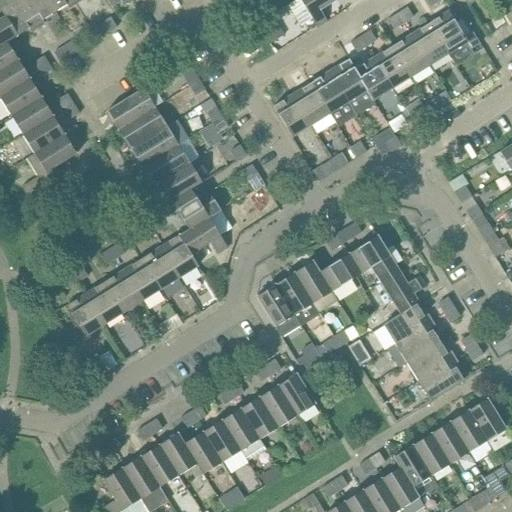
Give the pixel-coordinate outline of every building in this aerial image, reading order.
[(37,27),(19,0),(0,0),(0,9),(4,16),(16,35),(28,28),(30,31),(37,27)] [(54,13),(45,0),(19,0),(37,27),(43,23),(42,20),(54,13)] [(75,4),(72,0),(45,0),(54,13),(66,5),(68,8),(75,4)] [(299,0),(317,27),(327,21),(320,10),(336,0),(299,0)] [(397,13),(403,23),(413,17),(407,7),(397,13)] [(448,11),(429,23),(448,54),(466,42),(470,49),(480,44),(462,15),(454,20),(448,11)] [(397,13),(387,19),(393,29),(403,23),(397,13)] [(271,15),(257,23),(270,44),(284,35),(271,15)] [(506,24),(500,15),(482,26),(487,36),(506,24)] [(0,45),(6,42),(16,35),(4,16),(0,19),(0,45)] [(97,39),(117,27),(110,17),(91,29),(97,39)] [(410,35),(429,65),(448,54),(429,23),(410,35)] [(359,36),(365,46),(375,40),(369,30),(359,36)] [(391,47),(410,77),(429,65),(410,35),(391,47)] [(359,36),(350,42),(356,52),(365,46),(359,36)] [(60,62),(79,50),(73,40),(54,52),(60,62)] [(0,70),(17,60),(12,52),(6,42),(0,45),(0,70)] [(373,58),(392,88),(410,77),(391,47),(373,58)] [(34,62),(40,72),(50,65),(43,56),(34,62)] [(392,88),(373,58),(355,69),(366,90),(373,100),(392,88)] [(330,71),(349,101),(366,90),(355,69),(349,59),(330,71)] [(17,60),(0,70),(0,96),(29,79),(17,60)] [(56,75),(50,65),(40,72),(46,82),(56,75)] [(183,76),(189,86),(199,79),(193,70),(183,76)] [(311,83),(330,113),(349,101),(330,71),(311,83)] [(29,79),(0,96),(0,99),(10,116),(40,97),(29,79)] [(199,79),(189,86),(195,96),(205,90),(199,79)] [(292,95),(311,125),(330,113),(311,83),(292,95)] [(155,107),(143,88),(106,111),(118,129),(155,107)] [(446,91),(441,94),(447,104),(452,101),(447,92),(446,91)] [(73,103),(67,94),(57,100),(63,110),(73,103)] [(292,95),(273,107),(292,137),(311,125),(292,95)] [(40,97),(10,116),(22,135),(52,116),(40,97)] [(73,103),(63,110),(69,120),(79,113),(73,103)] [(118,129),(130,148),(166,125),(155,107),(118,129)] [(222,117),(216,107),(206,113),(212,123),(222,117)] [(401,115),(387,124),(390,128),(394,134),(407,126),(401,115)] [(52,116),(22,135),(34,153),(64,134),(52,116)] [(222,117),(212,123),(219,133),(228,127),(222,117)] [(130,148),(141,167),(178,144),(178,145),(188,139),(177,121),(167,127),(166,125),(130,148)] [(64,134),(34,153),(24,159),(36,178),(22,187),(31,201),(54,186),(53,183),(73,171),(66,160),(76,154),(64,134)] [(401,146),(395,136),(385,142),(391,152),(401,146)] [(178,144),(141,167),(153,186),(159,182),(190,163),(200,157),(188,139),(178,145),(178,144)] [(356,158),(366,152),(360,142),(350,148),(356,158)] [(511,171),(511,170),(511,143),(499,152),(511,171)] [(246,155),(240,145),(230,151),(236,161),(246,155)] [(338,169),(347,163),(341,153),(331,160),(338,169)] [(159,182),(171,201),(190,188),(201,182),(190,163),(159,182)] [(252,164),(242,170),(248,181),(258,174),(252,164)] [(319,181),(329,175),(322,165),(313,171),(319,181)] [(460,203),(470,196),(464,186),(454,193),(460,203)] [(177,210),(188,229),(209,218),(221,211),(208,191),(197,198),(193,193),(190,188),(171,201),(173,205),(177,210)] [(472,221),(482,215),(476,205),(466,211),(472,221)] [(188,229),(178,235),(191,255),(210,243),(217,254),(227,247),(209,218),(188,229)] [(146,225),(152,235),(162,229),(156,219),(146,225)] [(355,221),(335,234),(340,242),(341,242),(360,230),(355,221)] [(483,239),(493,233),(487,223),(477,230),(483,239)] [(146,225),(136,231),(142,241),(152,235),(146,225)] [(335,234),(325,240),(331,250),(341,244),(340,242),(335,234)] [(178,235),(160,247),(179,278),(198,266),(191,255),(178,235)] [(378,236),(349,254),(361,274),(370,268),(377,278),(396,266),(378,236)] [(494,257),(504,251),(498,241),(488,247),(494,257)] [(109,249),(115,259),(124,253),(118,243),(109,249)] [(141,259),(160,289),(179,278),(160,247),(141,259)] [(109,249),(99,255),(105,265),(115,259),(109,249)] [(349,254),(320,272),(331,292),(361,274),(349,254)] [(141,259),(122,270),(141,301),(160,289),(141,259)] [(313,261),(294,273),(318,312),(337,301),(331,292),(320,272),(313,261)] [(71,272),(78,282),(87,276),(81,266),(71,272)] [(417,305),(420,303),(414,294),(425,287),(418,276),(407,283),(396,266),(377,278),(399,314),(417,305)] [(104,282),(123,313),(141,301),(122,270),(104,282)] [(71,272),(62,278),(68,288),(78,282),(71,272)] [(294,273),(275,285),(300,325),(319,314),(318,312),(294,273)] [(104,282),(85,294),(104,324),(123,313),(104,282)] [(300,325),(275,285),(256,297),(281,337),(300,325)] [(104,324),(85,294),(66,306),(85,336),(104,324)] [(438,303),(444,313),(454,307),(447,297),(438,303)] [(424,316),(417,305),(399,314),(383,325),(394,344),(431,321),(427,314),(424,316)] [(459,316),(454,307),(444,313),(450,322),(459,316)] [(394,344),(387,348),(399,367),(406,362),(439,342),(432,330),(435,328),(431,321),(394,344)] [(340,347),(349,341),(343,331),(333,337),(340,347)] [(477,344),(471,334),(461,340),(467,350),(477,344)] [(340,347),(333,337),(323,343),(330,353),(340,347)] [(418,381),(454,358),(450,352),(447,354),(439,342),(406,362),(418,381)] [(304,356),(296,361),(297,363),(303,373),(312,368),(313,367),(322,361),(312,344),(301,350),(304,356)] [(483,354),(477,344),(467,350),(473,360),(483,354)] [(95,370),(103,365),(97,356),(89,361),(95,370)] [(418,381),(430,400),(463,379),(455,367),(458,365),(454,358),(418,381)] [(265,365),(271,375),(280,369),(274,359),(265,365)] [(265,365),(255,371),(261,381),(271,375),(265,365)] [(297,374),(277,386),(296,416),(316,404),(297,374)] [(227,388),(233,398),(243,392),(237,382),(227,388)] [(277,386),(259,397),(277,428),(296,416),(277,386)] [(227,388),(217,394),(224,404),(233,398),(227,388)] [(259,397),(240,409),(259,439),(277,428),(259,397)] [(488,398),(468,410),(487,440),(506,429),(488,398)] [(190,412),(196,422),(206,415),(199,406),(190,412)] [(240,409),(221,421),(240,451),(247,462),(265,450),(259,439),(240,409)] [(468,410),(450,422),(468,452),(487,440),(468,410)] [(190,412),(180,418),(186,428),(196,422),(190,412)] [(146,425),(152,435),(162,428),(156,419),(146,425)] [(202,432),(221,463),(240,451),(221,421),(202,432)] [(450,422),(431,434),(449,463),(468,452),(450,422)] [(146,425),(136,431),(142,441),(152,435),(146,425)] [(202,432),(184,443),(196,464),(203,474),(221,463),(202,432)] [(196,464),(184,443),(178,434),(159,445),(178,476),(196,464)] [(431,434),(412,445),(431,475),(449,463),(431,434)] [(112,453),(122,447),(115,437),(105,443),(112,453)] [(303,444),(301,448),(304,453),(309,452),(311,448),(308,443),(303,444)] [(159,445),(140,457),(159,487),(178,476),(159,445)] [(393,457),(399,468),(412,486),(431,475),(412,445),(393,457)] [(378,452),(368,458),(375,469),(384,463),(378,452)] [(140,457),(122,469),(140,499),(159,487),(140,457)] [(368,458),(358,464),(365,475),(375,469),(368,458)] [(511,473),(511,459),(503,466),(509,476),(511,473)] [(419,496),(412,486),(399,468),(381,479),(399,509),(419,496)] [(148,511),(140,499),(122,469),(102,480),(115,500),(104,507),(107,511),(148,511)] [(341,475),(330,482),(337,492),(347,486),(341,475)] [(381,479),(362,490),(375,511),(394,511),(399,509),(381,479)] [(506,491),(500,481),(490,488),(497,497),(506,491)] [(330,482),(321,488),(327,498),(337,492),(330,482)] [(497,497),(490,488),(481,494),(487,504),(497,497)] [(375,511),(362,490),(343,502),(349,511),(375,511)] [(312,493),(302,499),(308,510),(318,504),(312,493)] [(71,511),(65,497),(44,506),(47,511),(71,511)] [(349,511),(343,502),(325,511),(349,511)]
